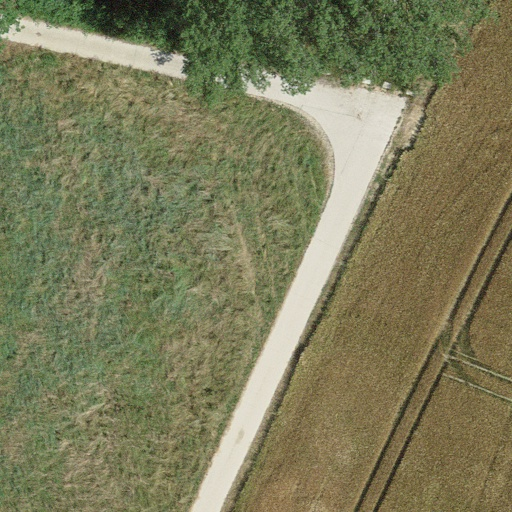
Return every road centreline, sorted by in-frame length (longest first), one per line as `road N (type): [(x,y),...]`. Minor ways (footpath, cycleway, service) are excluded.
road 1 (track): [(0,28),(351,107),(363,133),(361,168)]
road 2 (track): [(218,511),(361,168)]
